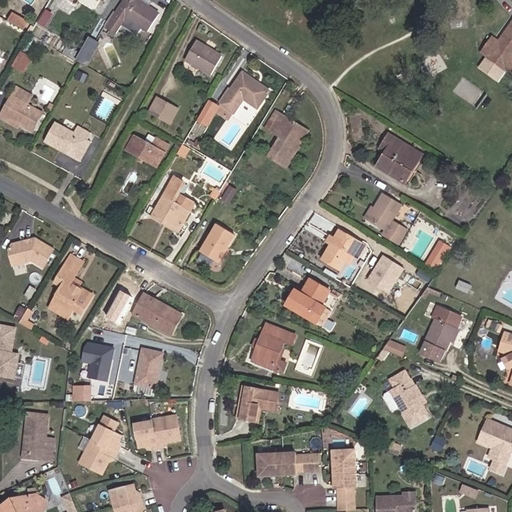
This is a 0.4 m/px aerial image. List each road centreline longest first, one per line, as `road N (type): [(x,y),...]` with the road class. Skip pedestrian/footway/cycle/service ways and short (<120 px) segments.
road 1 (residential): [(228,310),(318,184),(333,148),(331,108),(325,92),(194,0)]
road 2 (residential): [(228,310),(0,184)]
road 3 (residential): [(199,476),(208,369),(228,310)]
